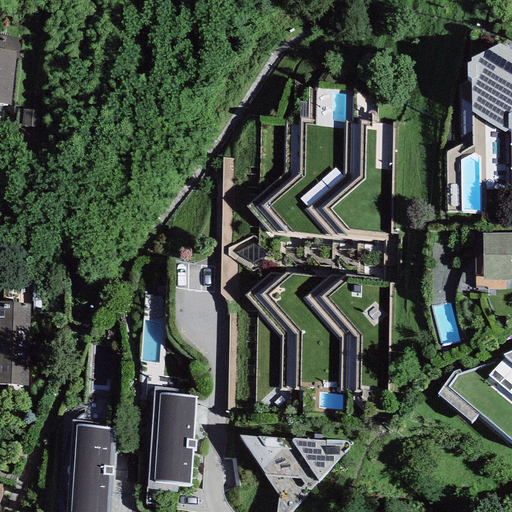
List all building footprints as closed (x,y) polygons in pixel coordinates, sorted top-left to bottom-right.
[(0,33),(0,48),(16,51),(15,58),(20,59),(22,36),(0,33)] [(511,49),(499,42),(471,57),(470,59),(467,60),(467,73),(471,77),(472,110),(505,133),(511,136),(511,164),(511,49)] [(0,48),(0,103),(9,105),(15,58),(16,51),(0,48)] [(260,224),(260,283),(245,297),(282,337),(280,392),(338,394),(397,396),(401,280),(399,241),(402,124),(346,122),(286,119),(284,175),(246,208),(260,224)] [(511,231),(482,232),(483,280),(511,279),(511,231)] [(29,301),(0,300),(0,383),(26,384),(29,301)] [(511,348),(503,352),(511,359),(511,348)] [(197,396),(178,394),(178,389),(154,387),(146,489),(176,491),(177,483),(191,484),(197,396)] [(106,511),(112,428),(96,427),(97,422),(72,420),(65,511),(106,511)] [(344,440),(239,435),(278,497),(276,511),(290,511),(349,448),(349,445),(349,443),(347,441),(344,440)]
